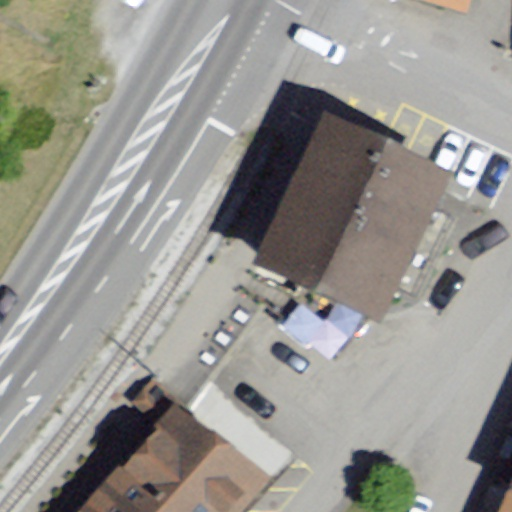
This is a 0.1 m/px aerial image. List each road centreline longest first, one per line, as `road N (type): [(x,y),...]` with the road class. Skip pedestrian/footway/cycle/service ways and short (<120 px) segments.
road 1 (secondary): [(0,373),(108,224),(237,0)]
road 2 (residential): [(307,511),(511,223)]
road 3 (residential): [(511,121),(282,0)]
road 4 (residential): [(501,346),(443,511)]
